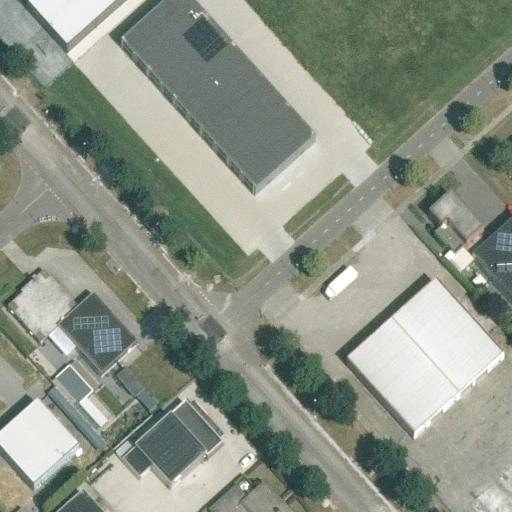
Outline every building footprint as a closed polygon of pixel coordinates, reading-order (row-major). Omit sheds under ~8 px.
[(129,0),(37,0),(25,11),(66,57),(129,0)] [(164,38),(194,11),(184,0),(175,0),(150,23),(164,38)] [(177,53),(207,26),(194,11),(164,38),(177,53)] [(120,50),(134,65),(164,38),(150,23),(120,50)] [(191,68),(221,41),(207,26),(177,53),(191,68)] [(134,65),(147,80),(177,53),(164,38),(134,65)] [(204,83),(234,56),(221,41),(191,68),(204,83)] [(191,68),(177,53),(147,80),(161,95),(191,68)] [(204,83),(218,98),(248,71),(234,56),(204,83)] [(191,68),(161,95),(174,110),(204,83),(191,68)] [(261,85),(248,71),(218,98),(231,112),(261,85)] [(204,83),(174,110),(187,125),(218,98),(204,83)] [(231,112),(244,127),(274,100),(261,85),(231,112)] [(187,125),(201,140),(231,112),(218,98),(187,125)] [(244,127),(258,142),(288,115),(274,100),(244,127)] [(244,127),(231,112),(201,140),(214,154),(244,127)] [(301,130),(288,115),(258,142),(271,157),(301,130)] [(214,154),(228,169),(258,142),(244,127),(214,154)] [(271,157),(285,172),(315,145),(301,130),(271,157)] [(271,157),(258,142),(228,169),(241,184),(271,157)] [(271,157),(241,184),(255,199),(285,172),(271,157)] [(511,225),(487,248),(478,238),(483,234),(450,198),(428,219),(440,232),(434,238),(454,260),(463,253),(472,262),(511,307),(511,225)] [(331,317),(374,270),(355,253),(312,300),(331,317)] [(78,312),(44,274),(35,282),(34,281),(31,284),(32,285),(20,296),(22,298),(7,311),(40,348),(57,332),(101,380),(138,347),(93,298),(78,312)] [(413,442),(503,361),(436,286),(346,367),(413,442)] [(70,371),(56,383),(79,409),(101,390),(78,364),(70,371)] [(128,372),(118,380),(127,390),(136,382),(128,372)] [(144,393),(137,399),(150,413),(156,407),(144,393)] [(207,462),(223,448),(205,428),(205,424),(193,411),(188,410),(185,406),(169,421),(170,421),(122,464),(139,483),(151,472),(170,493),(205,460),(207,462)] [(0,441),(0,456),(34,494),(79,453),(38,407),(0,441)] [(122,464),(137,450),(130,443),(115,457),(122,464)] [(511,511),(511,456),(461,501),(470,511),(511,511)] [(282,511),(281,511),(263,491),(264,489),(264,488),(247,503),(235,490),(211,511),(285,511),(284,511),(282,511)] [(95,511),(83,498),(67,511),(95,511)]
